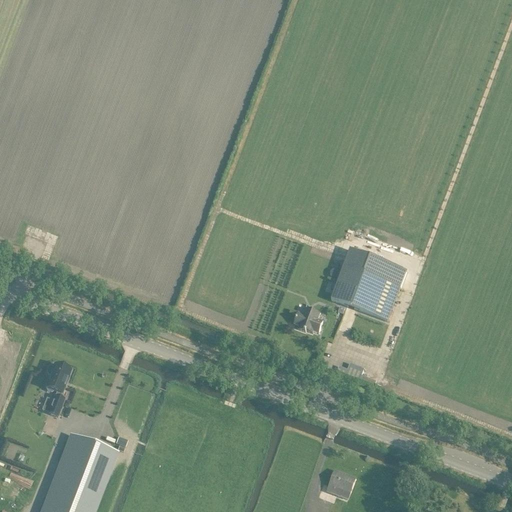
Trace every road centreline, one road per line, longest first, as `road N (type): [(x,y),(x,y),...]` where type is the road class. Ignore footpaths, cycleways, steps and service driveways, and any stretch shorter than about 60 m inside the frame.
road 1 (tertiary): [(511,484),(0,289)]
road 2 (track): [(380,367),(511,24)]
